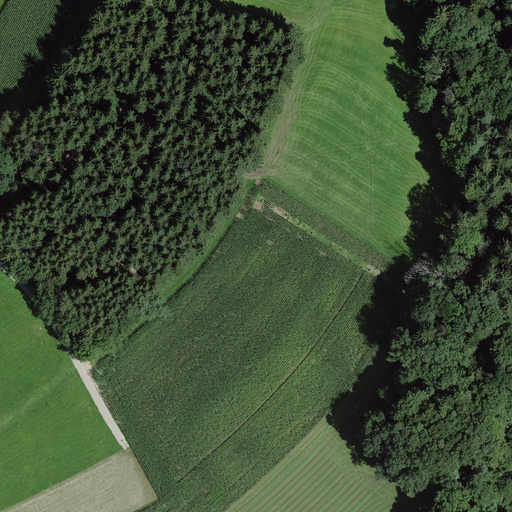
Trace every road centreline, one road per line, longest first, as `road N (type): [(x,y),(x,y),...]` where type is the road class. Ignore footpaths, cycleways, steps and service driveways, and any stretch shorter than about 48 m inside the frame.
road 1 (track): [(176,17),(116,120),(0,216)]
road 2 (track): [(0,265),(36,297),(130,456)]
